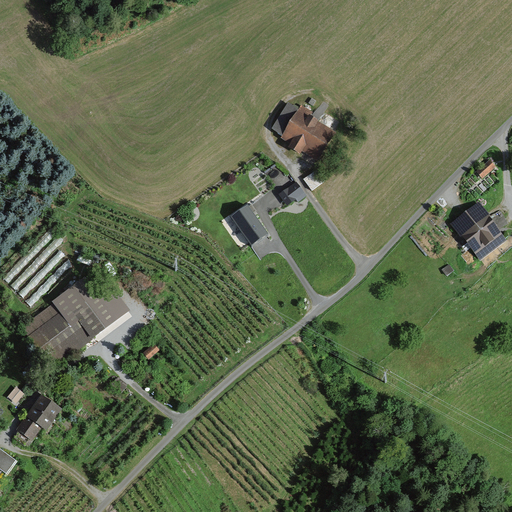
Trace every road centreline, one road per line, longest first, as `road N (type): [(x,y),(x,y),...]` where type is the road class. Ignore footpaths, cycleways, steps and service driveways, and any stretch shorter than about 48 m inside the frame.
road 1 (unclassified): [(511,121),(367,270),(182,422),(97,511)]
road 2 (track): [(268,126),(276,106),(306,92),(322,94),(340,115),(337,142),(297,179)]
road 3 (track): [(367,270),(270,141),(268,126)]
road 4 (track): [(2,437),(55,461),(107,501)]
